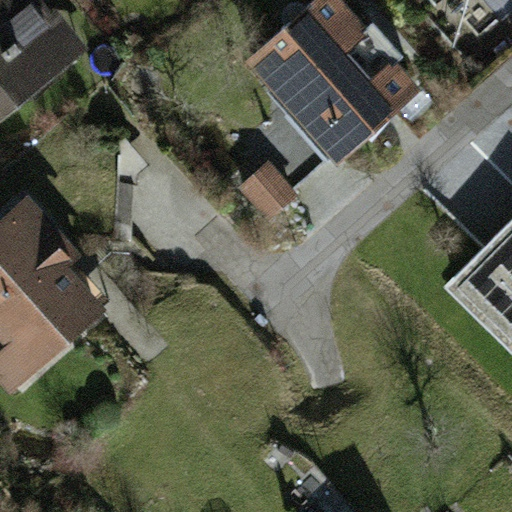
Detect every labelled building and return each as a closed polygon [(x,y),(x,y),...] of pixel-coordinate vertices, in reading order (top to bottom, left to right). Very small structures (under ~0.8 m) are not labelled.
[(0,0),(0,11),(14,0),(0,0)] [(14,0),(0,11),(0,137),(91,67),(37,0),(14,0)] [(430,104),(340,0),(322,0),(235,74),(332,187),(430,104)] [(269,227),(299,204),(271,169),(241,192),(269,227)] [(118,309),(30,200),(0,224),(0,349),(27,383),(118,309)] [(511,224),(441,295),(511,365),(511,224)]
